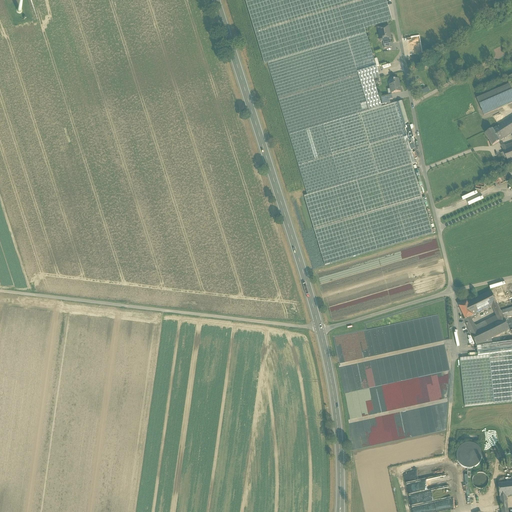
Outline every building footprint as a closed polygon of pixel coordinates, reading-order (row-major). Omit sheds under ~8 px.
[(385,0),(247,0),(245,1),(264,64),(366,34),(364,29),(392,21),(385,0)] [(388,27),(378,29),(379,29),(380,32),(379,33),(380,38),(381,38),(382,41),(380,42),(383,42),(390,40),(391,40),(388,27)] [(366,34),(267,63),(289,135),(360,114),(381,107),(370,69),(376,67),(366,34)] [(390,40),(383,42),(384,49),(391,48),(390,40)] [(393,81),(391,82),(391,85),(390,85),(391,96),(392,96),(391,94),(400,92),(398,80),(395,80),(393,80),(393,81)] [(511,92),(509,85),(477,99),(484,115),(511,103),(511,92)] [(408,123),(402,101),(397,103),(403,124),(408,123)] [(381,107),(360,114),(378,174),(412,164),(415,163),(403,124),(397,103),(381,107)] [(360,114),(289,135),(307,196),(378,174),(360,114)] [(511,129),(507,121),(496,128),(503,139),(511,133),(511,129)] [(503,139),(496,128),(492,130),(499,141),(503,139)] [(499,141),(492,130),(486,134),(492,146),(499,141)] [(378,174),(307,196),(304,196),(325,266),(432,234),(412,164),(378,174)] [(491,292),(459,307),(465,319),(465,320),(469,318),(471,320),(474,319),(473,316),(492,307),(497,304),(491,292)] [(501,312),(497,304),(492,307),(496,316),(499,321),(504,319),(503,318),(501,312)] [(511,308),(501,312),(503,318),(511,315),(511,308)] [(482,324),(484,328),(499,321),(496,316),(482,324)] [(509,330),(504,319),(499,321),(484,328),(471,335),(472,338),(475,344),(476,346),(509,330)] [(471,321),(465,323),(471,335),(484,328),(482,324),(474,327),(471,321)] [(476,346),(475,344),(464,346),(457,347),(458,353),(478,349),(476,346)] [(511,351),(488,354),(493,403),(511,401),(511,351)] [(460,358),(465,406),(493,403),(488,354),(460,358)] [(456,455),(456,459),(458,462),(460,465),(462,467),(466,469),(469,469),(473,468),(476,467),(479,464),(481,461),(482,458),(481,454),(480,451),(478,448),(475,445),(472,444),(468,444),(465,444),(462,446),(459,448),(457,451),(456,455)] [(488,484),(488,481),(488,478),(486,475),(483,473),(480,473),(477,473),(474,475),(472,478),(472,481),(473,484),(474,487),(477,489),(480,489),(483,489),(486,487),(488,484)] [(511,474),(497,477),(498,484),(511,482),(511,474)] [(499,493),(500,498),(506,497),(511,495),(511,482),(498,484),(498,489),(499,493)]
